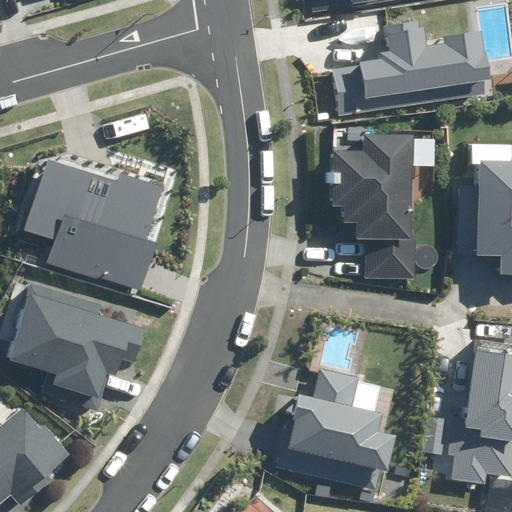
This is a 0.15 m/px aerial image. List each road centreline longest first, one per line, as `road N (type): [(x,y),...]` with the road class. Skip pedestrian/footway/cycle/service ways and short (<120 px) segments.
road 1 (residential): [(119,511),(197,404),(231,313),(250,202),(238,19)]
road 2 (residential): [(238,19),(0,83)]
